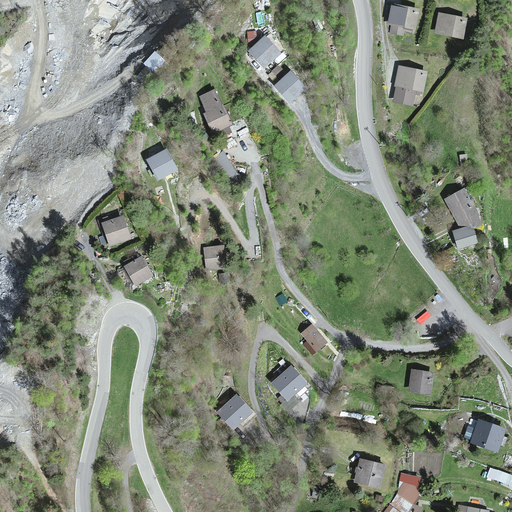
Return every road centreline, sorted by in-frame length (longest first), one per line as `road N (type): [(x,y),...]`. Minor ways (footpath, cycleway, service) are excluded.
road 1 (unclassified): [(84,511),(106,333),(126,313),(147,326),(136,428),(165,511)]
road 2 (unclassified): [(477,323),(407,233),(376,167),(365,119),(361,0)]
road 3 (residential): [(205,186),(249,249),(255,242),(247,195),(260,181),(282,274),(346,338)]
road 4 (residential): [(346,338),(432,348),(477,323)]
road 5 (residential): [(346,338),(303,467)]
